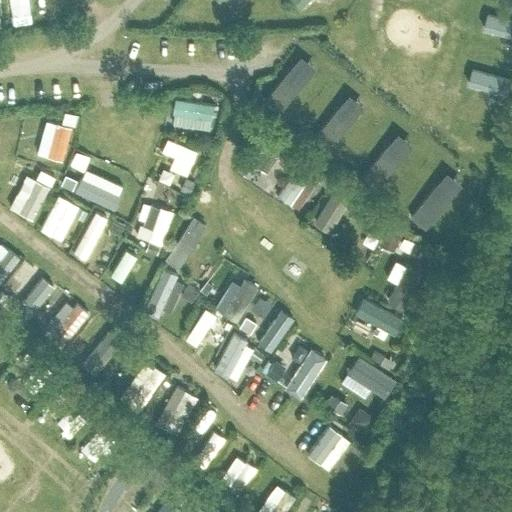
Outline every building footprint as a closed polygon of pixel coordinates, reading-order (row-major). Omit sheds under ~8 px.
[(319,82),(305,107),(319,115),(334,90),(319,82)] [(186,123),(196,131),(206,120),(196,111),(186,123)] [(362,153),(373,122),(359,117),(348,147),(362,153)] [(483,140),(488,127),(459,117),(454,130),(483,140)] [(171,136),(165,149),(178,155),(174,166),(194,174),(204,150),(171,136)] [(69,161),(69,137),(52,137),(52,161),(69,161)] [(406,188),(422,159),(409,151),(392,180),(406,188)] [(302,168),(281,187),(302,210),(323,191),(302,168)] [(456,177),(447,183),(455,196),(448,200),(455,211),(470,202),(456,177)] [(343,181),(323,221),(338,229),(358,188),(343,181)] [(18,204),(44,216),(54,196),(29,184),(18,204)] [(59,235),(77,201),(63,194),(46,228),(59,235)] [(142,239),(171,244),(177,208),(163,205),(159,226),(145,223),(142,239)] [(86,254),(114,219),(106,213),(78,247),(86,254)] [(105,266),(122,238),(107,228),(89,257),(105,266)] [(169,270),(153,308),(164,312),(179,275),(169,270)] [(396,297),(408,301),(413,285),(402,281),(396,297)] [(355,319),(388,332),(390,328),(401,333),(407,318),(362,300),(355,319)] [(72,337),(95,315),(83,302),(60,324),(72,337)] [(207,312),(192,339),(214,350),(228,324),(207,312)] [(265,342),(278,352),(294,330),(281,320),(265,342)] [(240,372),(251,335),(235,330),(224,367),(240,372)] [(312,346),(293,372),(284,366),(277,375),(306,395),(332,360),(312,346)] [(32,359),(22,372),(41,387),(51,374),(32,359)] [(152,397),(171,375),(152,359),(133,382),(152,397)] [(357,361),(347,380),(379,397),(389,378),(357,361)] [(191,417),(199,391),(186,387),(179,413),(191,417)] [(56,428),(76,409),(63,395),(43,414),(56,428)] [(102,459),(121,435),(104,422),(85,446),(102,459)] [(329,423),(307,452),(319,461),(335,441),(342,446),(348,438),(329,423)] [(354,436),(347,445),(357,453),(364,444),(354,436)] [(126,469),(144,479),(154,461),(136,451),(126,469)] [(167,511),(175,511),(189,493),(177,484),(160,506),(167,511)] [(285,511),(294,492),(281,486),(269,511),(285,511)]
